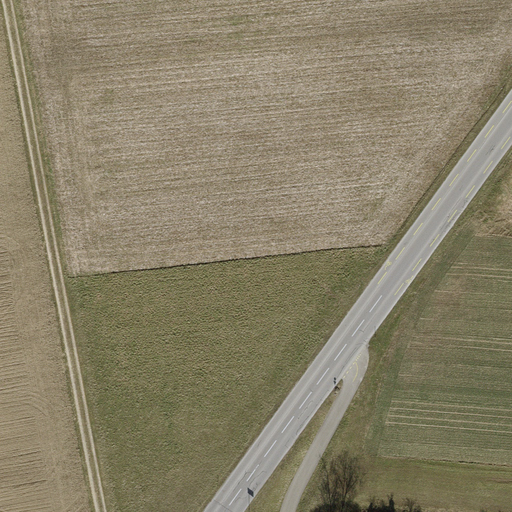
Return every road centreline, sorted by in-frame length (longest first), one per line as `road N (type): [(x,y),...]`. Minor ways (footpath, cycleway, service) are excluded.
road 1 (track): [(10,0),(105,511)]
road 2 (tertiary): [(224,511),(511,120)]
